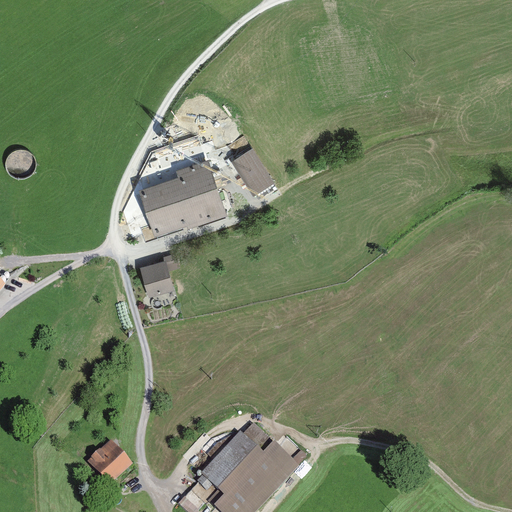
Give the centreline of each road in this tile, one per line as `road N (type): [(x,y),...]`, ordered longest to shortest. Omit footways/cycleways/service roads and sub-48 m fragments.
road 1 (track): [(501,511),(367,439),(326,444),(263,511)]
road 2 (track): [(292,318),(347,300),(441,214),(474,199),(511,196)]
road 3 (track): [(140,429),(163,423),(254,336),(292,318)]
road 4 (track): [(115,243),(0,311)]
